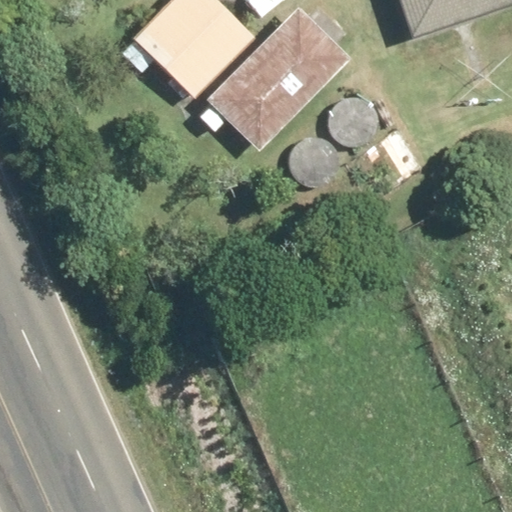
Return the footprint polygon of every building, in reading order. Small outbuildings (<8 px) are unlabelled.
[(253,33),(218,0),(174,0),(136,41),(194,96),(253,33)] [(351,46),(301,0),(201,108),(251,154),(351,46)] [(511,0),(403,0),(416,36),(511,3),(511,0)] [(386,120),(349,90),(323,122),(360,152),(386,120)] [(342,147),(300,137),(290,181),(332,191),(342,147)]
